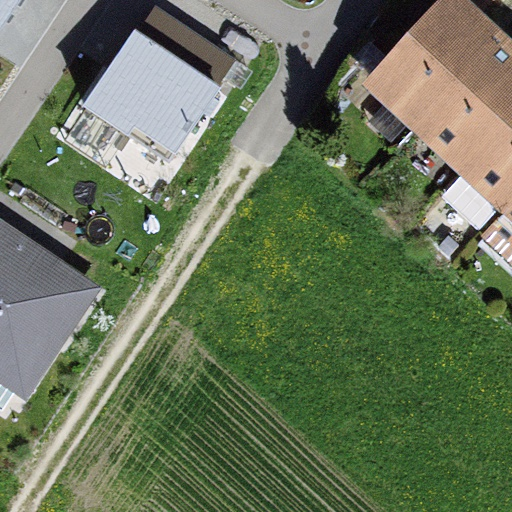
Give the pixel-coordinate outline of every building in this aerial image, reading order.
[(0,0),(0,44),(30,1),(28,0),(0,0)] [(449,0),(451,2),(473,21),(492,0),(449,0)] [(511,57),(503,49),(490,37),(473,21),(451,2),(374,86),(418,126),(511,212),(511,57)] [(227,98),(134,36),(75,125),(167,186),(227,98)] [(84,294),(0,240),(0,372),(24,388),(84,294)]
